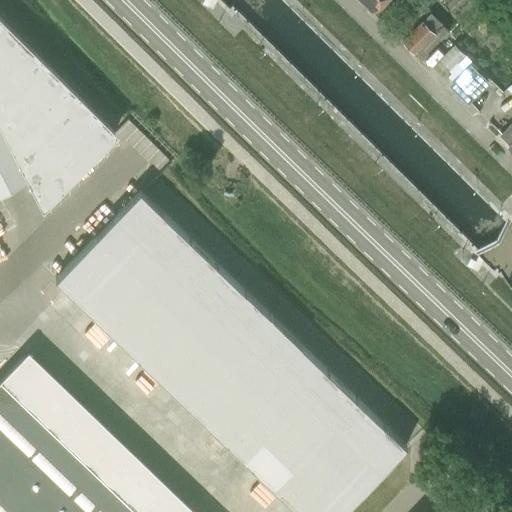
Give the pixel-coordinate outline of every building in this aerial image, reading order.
[(360,0),(379,18),(390,6),(384,0),(360,0)] [(430,12),(402,41),(413,52),(416,50),(422,56),(448,30),(430,12)] [(0,191),(25,177),(43,202),(114,131),(0,17),(0,191)] [(439,59),(448,68),(463,53),(454,44),(439,59)] [(450,73),(447,76),(454,82),(469,66),(474,71),(478,67),(466,55),(449,72),(450,73)] [(467,100),(485,82),(474,71),(469,66),(454,82),(451,85),(467,100)] [(511,123),(502,134),(511,143),(508,146),(511,150),(511,123)] [(297,511),(341,511),(362,491),(406,445),(144,191),(58,279),(297,511)] [(0,511),(138,511),(0,379),(0,511)]
